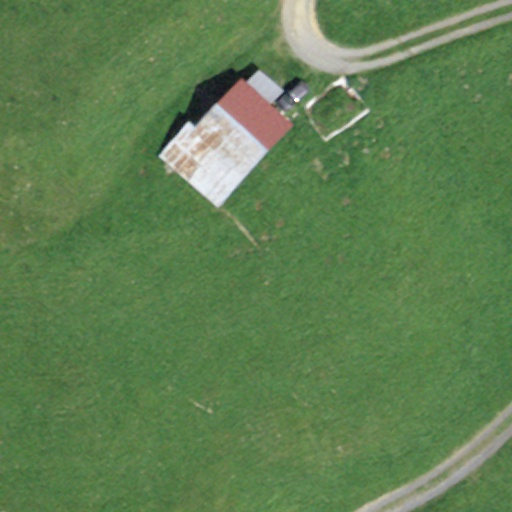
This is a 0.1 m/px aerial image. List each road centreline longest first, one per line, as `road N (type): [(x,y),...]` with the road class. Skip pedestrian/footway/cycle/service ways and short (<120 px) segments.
road 1 (track): [(306,0),(327,69),(511,22)]
road 2 (track): [(511,428),(405,511)]
